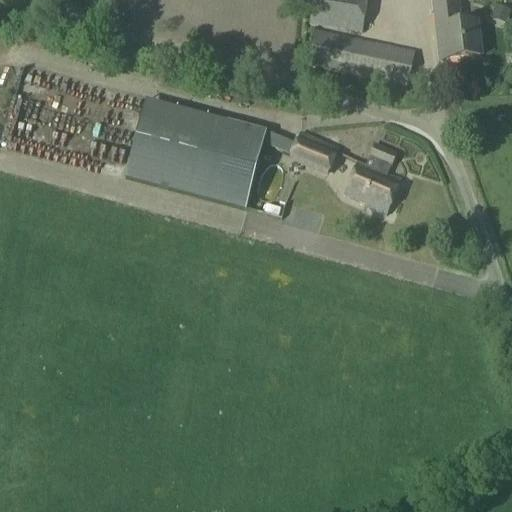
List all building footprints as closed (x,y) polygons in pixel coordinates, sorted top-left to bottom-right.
[(314,0),(310,27),(361,36),(368,0),(314,0)] [(456,0),(434,0),(441,64),(481,60),(477,26),(459,28),(456,0)] [(508,14),(494,9),(490,22),(504,27),(508,14)] [(28,32),(25,41),(71,54),(74,44),(28,32)] [(315,34),(308,69),(368,81),(368,83),(408,89),(416,54),(315,34)] [(147,104),(126,181),(247,213),(267,135),(147,104)] [(302,137),(290,163),(327,180),(339,152),(302,137)] [(375,147),(368,164),(373,166),(371,173),(388,180),(398,156),(375,147)] [(359,167),(346,198),(369,208),(368,210),(388,218),(401,185),(388,180),(371,173),(359,167)]
